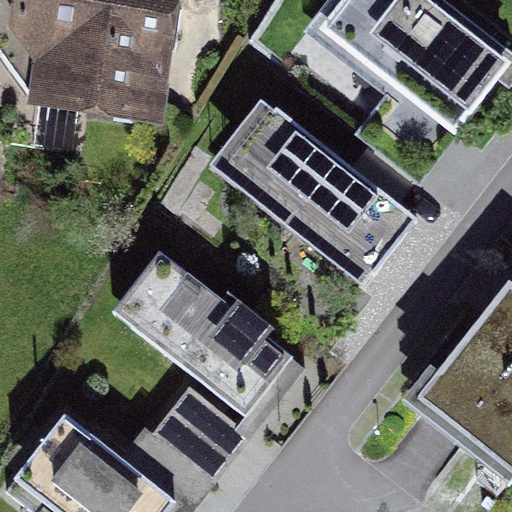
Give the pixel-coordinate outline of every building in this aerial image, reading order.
[(21,86),(157,103),(170,0),(0,0),(0,55),(24,59),(21,86)] [(448,133),(503,63),(423,0),(350,0),(323,35),(448,133)] [(363,297),(414,233),(267,116),(215,180),(363,297)] [(241,430),(290,364),(161,269),(112,334),(241,430)] [(506,473),(511,466),(511,282),(507,278),(410,393),(506,473)] [(28,511),(169,511),(68,430),(12,499),(28,511)]
